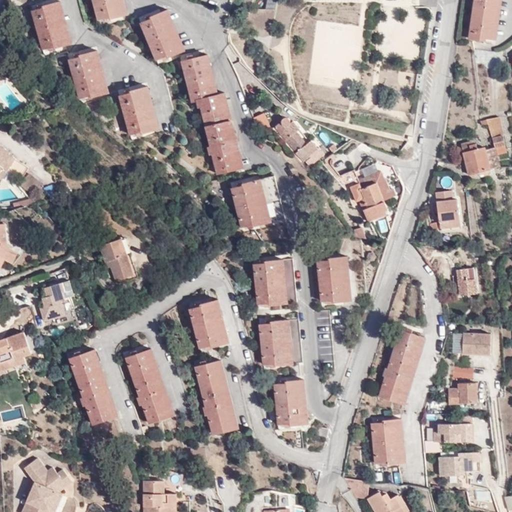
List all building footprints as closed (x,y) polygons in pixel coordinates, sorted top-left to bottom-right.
[(100,29),(114,26),(109,0),(82,0),(89,29),(100,27),(100,29)] [(109,0),(114,26),(119,24),(114,0),(109,0)] [(267,0),(265,7),(275,10),(277,0),(267,0)] [(477,40),(486,42),(492,0),(467,0),(461,42),(475,44),(477,40)] [(492,0),(486,42),(490,43),(497,0),(492,0)] [(49,11),(59,55),(64,53),(55,9),(49,11)] [(46,57),(59,55),(49,11),(35,13),(35,17),(25,20),(33,57),(46,55),(46,57)] [(160,18),(157,20),(176,60),(179,59),(160,18)] [(144,28),(134,33),(149,70),(162,64),(163,67),(176,60),(157,20),(143,26),(144,28)] [(85,61),(94,105),(99,104),(89,60),(85,61)] [(80,108),(94,105),(85,61),(72,64),(72,67),(62,69),(70,108),(80,106),(80,108)] [(193,73),(189,74),(198,112),(202,112),(193,73)] [(198,112),(189,74),(167,78),(176,119),(181,119),(182,127),(185,127),(194,164),(190,165),(192,173),(196,173),(200,191),(222,186),(205,111),(202,112),(198,112)] [(135,97),(145,137),(150,136),(140,95),(135,97)] [(122,102),(112,105),(122,143),(145,137),(135,96),(122,99),(122,102)] [(251,124),(260,121),(265,117),(259,106),(246,110),(251,124)] [(205,111),(222,186),(227,185),(210,111),(205,111)] [(494,116),(474,123),(476,126),(481,124),(487,144),(491,154),(500,151),(499,145),(504,142),(494,116)] [(299,169),(318,157),(305,143),(300,146),(290,134),(293,132),(284,120),(282,120),(280,120),(278,120),(277,120),(276,120),(275,121),(275,122),(274,124),(268,130),(289,156),(299,169)] [(486,167),(478,147),(477,143),(468,146),(465,141),(454,145),(466,175),(486,167)] [(491,154),(487,144),(478,147),(486,167),(493,164),(491,154)] [(346,172),(345,173),(332,179),(340,198),(347,195),(351,204),(353,203),(357,212),(358,212),(364,225),(380,217),(378,214),(382,213),(377,203),(389,198),(386,191),(383,192),(374,173),(351,183),(346,172)] [(26,187),(14,177),(4,189),(17,199),(26,187)] [(219,239),(230,246),(232,246),(233,241),(264,235),(255,195),(211,203),(219,239)] [(433,196),(436,225),(456,223),(454,202),(448,202),(448,195),(433,196)] [(0,208),(0,212),(1,216),(21,211),(20,203),(0,208)] [(456,223),(436,225),(436,231),(456,229),(456,223)] [(436,235),(433,226),(427,227),(429,236),(436,235)] [(348,242),(356,242),(355,227),(347,227),(347,232),(348,242)] [(221,247),(230,246),(219,239),(221,247)] [(125,267),(129,284),(135,283),(126,244),(116,247),(120,264),(124,263),(125,266),(125,267)] [(112,288),(129,284),(125,267),(125,266),(124,263),(120,264),(116,247),(98,251),(102,269),(107,268),(112,288)] [(307,260),(311,311),(326,310),(326,306),(339,305),(336,262),(320,262),(319,259),(307,260)] [(233,265),(238,314),(252,313),(252,309),(275,307),(271,264),(247,267),(246,264),(233,265)] [(457,296),(473,295),(470,270),(454,272),(457,296)] [(62,283),(38,291),(41,299),(35,301),(37,309),(33,311),(38,326),(51,322),(53,329),(68,324),(60,298),(66,296),(62,283)] [(184,313),(196,356),(223,348),(212,305),(184,313)] [(312,319),(319,378),(333,377),(326,318),(312,319)] [(253,325),(260,376),(273,374),(272,370),(298,368),(292,324),(266,327),(266,324),(253,325)] [(389,342),(414,349),(414,348),(417,337),(393,329),(389,342)] [(448,353),(457,354),(459,333),(451,332),(448,353)] [(457,354),(486,356),(488,335),(459,333),(457,354)] [(0,372),(27,363),(17,336),(0,341),(0,372)] [(396,406),(414,349),(389,342),(371,400),(396,406)] [(120,364),(137,431),(162,425),(145,358),(120,364)] [(62,367),(81,435),(106,429),(88,360),(62,367)] [(448,378),(469,380),(471,367),(449,365),(448,378)] [(191,378),(210,446),(236,440),(218,372),(191,378)] [(262,385),(270,435),(283,433),(283,430),(306,428),(301,385),(276,387),(277,384),(262,385)] [(443,408),(470,406),(469,386),(453,386),(452,391),(442,392),(443,408)] [(460,430),(471,431),(471,422),(460,422),(460,430)] [(363,430),(367,475),(395,472),(390,428),(363,430)] [(460,430),(432,431),(433,447),(423,448),(423,459),(440,459),(440,449),(472,449),(472,431),(471,431),(460,430)] [(317,431),(314,446),(322,449),(326,434),(317,431)] [(435,464),(438,485),(460,482),(460,479),(477,477),(475,457),(462,458),(462,461),(435,464)] [(44,511),(50,497),(53,496),(66,486),(56,473),(50,477),(45,470),(39,474),(31,464),(17,474),(26,487),(16,511),(44,511)] [(363,491),(338,486),(349,506),(361,507),(363,491)] [(142,511),(163,511),(164,501),(156,501),(157,488),(136,488),(135,511),(142,510),(142,511)] [(52,511),(57,498),(53,496),(50,497),(44,511),(52,511)] [(164,501),(163,511),(170,511),(171,501),(164,501)] [(372,501),(361,509),(362,511),(398,511),(393,504),(385,509),(382,502),(377,505),(376,506),(372,501)]
